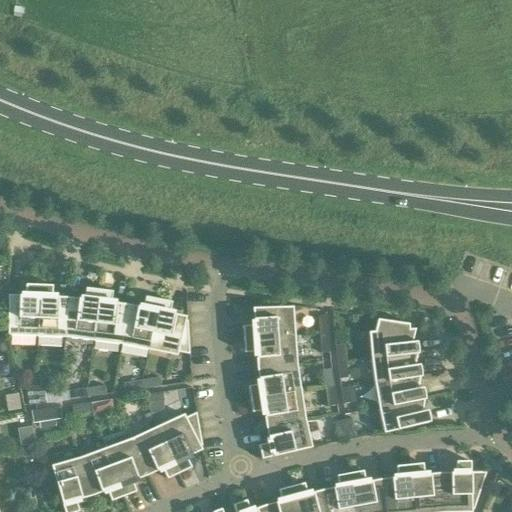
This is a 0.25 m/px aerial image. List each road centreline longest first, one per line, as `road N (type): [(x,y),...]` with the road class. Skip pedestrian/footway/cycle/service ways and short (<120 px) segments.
road 1 (secondary): [(511,206),(188,159),(0,102)]
road 2 (residential): [(494,427),(470,340),(457,312),(440,300),(220,263)]
road 3 (residential): [(242,476),(318,455),(494,427)]
road 4 (residential): [(220,263),(76,230),(0,203)]
road 5 (residential): [(242,476),(225,409),(220,263)]
